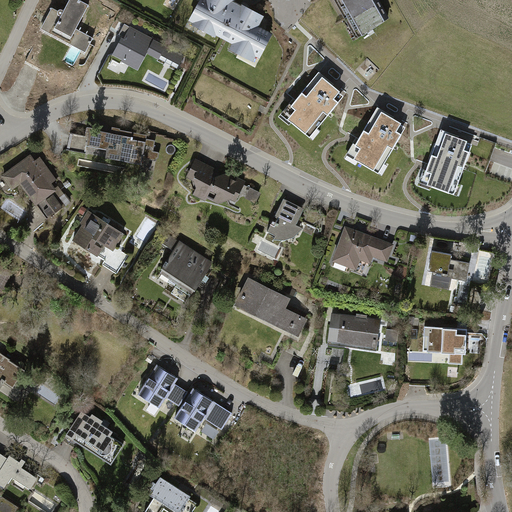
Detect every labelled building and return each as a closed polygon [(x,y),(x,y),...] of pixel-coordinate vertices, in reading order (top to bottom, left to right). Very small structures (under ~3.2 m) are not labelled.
[(89,5),(78,0),(68,0),(62,14),(51,8),(40,29),(85,53),(93,38),(75,29),(89,5)] [(235,0),(199,0),(185,27),(205,37),(206,33),(230,46),(228,50),(258,64),(273,33),(260,27),(265,16),(235,0)] [(377,0),(338,0),(360,38),(389,22),(377,0)] [(155,36),(123,21),(115,36),(121,38),(112,54),(138,69),(155,36)] [(162,59),(180,68),(186,55),(167,47),(162,59)] [(318,72),(282,114),(309,137),(345,95),(318,72)] [(405,127),(375,109),(348,154),(378,172),(405,127)] [(473,140),(440,128),(421,182),(454,194),(473,140)] [(84,139),(69,136),(66,152),(138,165),(139,160),(158,163),(159,155),(152,153),(154,142),(145,140),(146,136),(110,130),(109,134),(85,130),(84,139)] [(30,158),(0,179),(8,190),(16,185),(32,209),(56,193),(50,185),(56,182),(39,157),(32,162),(30,158)] [(193,190),(190,195),(201,201),(205,200),(218,205),(226,200),(234,204),(244,183),(229,176),(220,176),(213,173),(215,171),(194,161),(185,180),(191,182),(193,190)] [(248,194),(246,198),(257,203),(262,193),(246,186),(243,191),(248,194)] [(282,202),(267,233),(273,237),(271,241),(282,242),(293,238),(302,229),(296,226),(302,212),(282,202)] [(87,216),(71,243),(96,258),(102,248),(113,254),(123,237),(87,216)] [(344,229),(331,262),(354,271),(358,261),(369,265),(372,258),(386,263),(392,247),(344,229)] [(169,236),(162,246),(171,252),(157,273),(191,296),(212,265),(169,236)] [(106,266),(119,274),(129,255),(117,248),(106,266)] [(452,257),(432,252),(427,272),(433,274),(430,287),(449,291),(452,280),(466,284),(471,265),(451,260),(452,257)] [(0,296),(5,288),(13,269),(0,261),(0,296)] [(246,278),(232,306),(298,337),(307,320),(285,310),(290,299),(246,278)] [(376,349),(380,325),(371,324),(370,320),(337,314),(332,342),(376,349)] [(465,355),(467,331),(423,328),(421,352),(465,355)] [(25,367),(0,350),(0,377),(13,386),(25,367)] [(155,366),(136,394),(157,408),(163,398),(176,406),(185,392),(172,384),(175,379),(155,366)] [(230,413),(190,388),(172,418),(193,431),(202,417),(220,428),(230,413)] [(130,440),(83,408),(66,432),(113,464),(130,440)] [(0,511),(14,511),(16,509),(0,498),(0,493),(9,480),(28,492),(36,479),(21,469),(23,467),(6,456),(5,458),(0,455),(0,511)] [(193,511),(202,499),(161,474),(151,491),(155,494),(144,511),(161,511),(165,508),(171,511),(193,511)]
